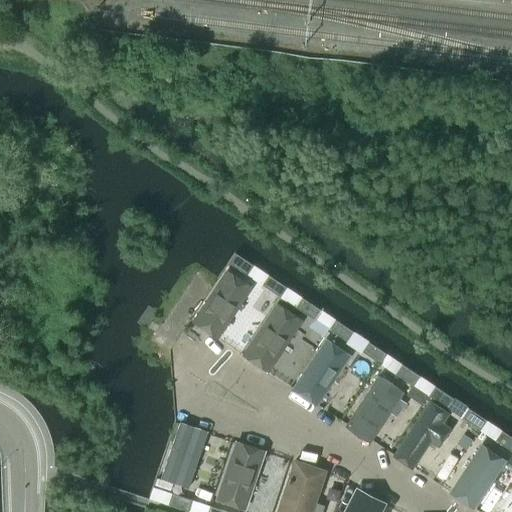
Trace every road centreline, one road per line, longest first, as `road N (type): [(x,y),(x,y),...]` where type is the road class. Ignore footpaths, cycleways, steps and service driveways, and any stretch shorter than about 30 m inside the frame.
road 1 (residential): [(293,412),(270,423),(218,417),(202,403),(192,357),(199,350),(221,364)]
road 2 (residential): [(293,412),(441,511)]
